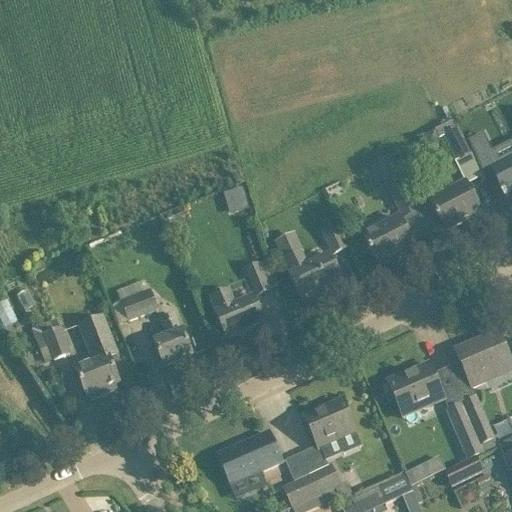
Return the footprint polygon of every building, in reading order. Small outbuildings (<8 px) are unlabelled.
[(456,163),(472,155),(459,129),(457,129),(454,121),(425,136),(423,140),(427,145),(432,148),(437,147),(441,142),(440,140),(444,138),(456,163)] [(483,136),(469,144),(487,186),(496,181),(503,195),(501,196),(504,202),(507,201),(507,200),(511,197),(511,159),(506,163),(498,166),(491,153),(489,149),(483,136)] [(391,164),(379,170),(403,218),(416,212),(391,164)] [(430,199),(415,207),(418,213),(417,214),(429,237),(444,229),(445,232),(469,220),(468,217),(479,211),(470,193),(466,185),(431,203),(430,199)] [(243,189),(224,195),(230,216),(249,210),(243,189)] [(412,245),(403,227),(399,219),(362,239),(370,255),(372,254),(378,267),(403,254),(401,251),(412,245)] [(333,256),(347,249),(336,227),(322,234),(333,256)] [(341,280),(329,257),(308,267),(301,254),(285,262),(291,275),(289,276),(295,287),(304,305),(318,298),(316,292),(341,280)] [(259,264),(246,270),(257,296),(270,290),(270,291),(279,288),(270,262),(259,266),(259,264)] [(123,294),(146,288),(144,281),(121,286),(123,294)] [(17,296),(25,312),(36,306),(28,291),(17,296)] [(150,291),(123,302),(130,322),(158,311),(150,291)] [(263,322),(253,298),(235,306),(228,292),(211,299),(218,314),(216,314),(219,320),(226,338),(263,322)] [(8,302),(0,306),(0,315),(7,328),(18,322),(8,302)] [(185,338),(182,332),(181,332),(174,316),(161,321),(167,337),(154,343),(156,349),(163,368),(192,357),(185,338)] [(117,356),(110,337),(102,319),(80,328),(95,365),(76,372),(79,379),(86,397),(89,396),(91,401),(104,396),(102,391),(119,384),(109,359),(117,356)] [(70,355),(60,330),(57,321),(41,327),(54,362),(70,355)] [(460,362),(472,389),(485,383),(482,377),(510,364),(497,335),(456,353),(460,362)] [(444,402),(432,375),(428,365),(388,383),(396,401),(403,420),(444,402)] [(116,403),(127,424),(148,414),(138,392),(116,403)] [(463,404),(482,448),(496,441),(476,398),(463,404)] [(359,444),(349,421),(341,403),(305,419),(318,451),(322,449),(327,458),(359,444)] [(468,463),(476,459),(479,458),(482,448),(463,404),(445,412),(468,463)] [(231,487),(282,465),(269,435),(218,457),(231,487)] [(476,459),(468,463),(444,474),(451,490),(484,474),(476,459)] [(340,488),(339,486),(330,468),(311,477),(319,497),(333,491),(340,488)] [(405,475),(376,489),(384,507),(385,506),(402,498),(407,511),(421,511),(418,505),(412,491),(406,477),(405,475)] [(293,509),(319,497),(311,477),(284,490),(293,509)] [(340,506),(355,499),(347,482),(339,486),(340,488),(333,491),(337,499),(340,506)]
